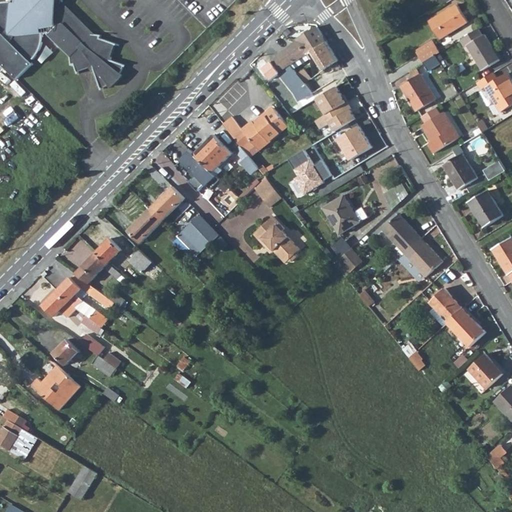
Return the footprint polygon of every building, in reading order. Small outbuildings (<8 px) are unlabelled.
[(0,63),(18,81),(33,66),(31,64),(33,62),(34,60),(36,58),(38,56),(39,53),(40,51),(41,49),(41,48),(42,46),(43,43),(43,40),(44,38),(44,36),(48,36),(72,60),(71,66),(74,66),(76,75),(91,68),(100,90),(102,89),(105,88),(108,86),(109,85),(111,88),(112,87),(115,85),(116,83),(117,82),(119,80),(121,77),(119,75),(121,73),(122,70),(124,67),(109,62),(115,46),(100,40),(100,37),(94,38),(62,5),(62,2),(62,0),(12,0),(12,4),(9,4),(7,4),(4,5),(1,6),(0,5),(0,63)] [(460,5),(432,22),(443,39),(470,23),(460,5)] [(338,59),(318,26),(312,30),(311,28),(302,34),(303,35),(300,37),(297,39),(298,40),(306,54),(312,50),(324,68),(331,64),(338,59)] [(485,37),(481,30),(462,41),(466,48),(470,46),(485,71),(502,61),(487,36),(485,37)] [(306,54),(298,40),(272,60),(272,59),(265,65),(274,78),(280,73),(294,93),(306,84),(305,83),(312,77),(305,68),(298,74),(292,65),(306,54)] [(417,51),(425,63),(438,55),(443,52),(435,40),(417,51)] [(424,73),(442,62),(438,55),(425,63),(407,74),(411,81),(405,85),(420,111),(440,99),(424,73)] [(333,68),(340,63),(338,59),(331,64),(333,68)] [(500,80),(496,73),(478,84),(482,91),(487,88),(503,113),(511,107),(511,77),(510,74),(500,80)] [(310,89),(306,84),(294,93),(297,97),(310,89)] [(314,96),(324,114),(345,101),(335,85),(314,96)] [(333,130),(354,117),(345,101),(324,114),(314,120),(319,129),(328,123),(333,130)] [(233,116),(224,123),(242,146),(251,157),(255,153),(252,149),(257,145),(259,148),(276,134),(288,124),(273,105),(264,113),(266,115),(256,123),(254,121),(253,119),(243,127),(233,116)] [(430,123),(427,125),(437,142),(432,144),(437,153),(462,138),(447,113),(444,115),(440,107),(425,116),(430,123)] [(264,113),(254,121),(256,123),(266,115),(264,113)] [(485,119),(479,123),(485,132),(490,129),(485,119)] [(357,124),(335,136),(348,158),(370,145),(357,124)] [(480,127),(472,132),(474,137),(482,132),(480,127)] [(216,135),(196,154),(214,172),(234,154),(216,135)] [(249,167),(255,163),(251,157),(242,146),(236,151),(249,167)] [(214,172),(196,154),(189,147),(177,158),(180,161),(175,165),(197,189),(214,172)] [(293,177),(303,193),(324,182),(303,149),(288,158),(297,175),(293,177)] [(465,153),(446,165),(462,190),(480,179),(465,153)] [(499,160),(482,169),(489,180),(505,170),(499,160)] [(282,197),(266,177),(255,187),(270,206),(282,197)] [(406,181),(382,192),(392,209),(411,192),(406,181)] [(174,186),(151,208),(163,221),(186,198),(174,186)] [(490,191),(472,202),(487,227),(506,216),(490,191)] [(343,193),(323,206),(339,232),(360,219),(367,214),(362,205),(356,208),(355,211),(343,193)] [(141,243),(163,221),(151,208),(129,230),(141,243)] [(301,212),(296,215),(304,225),(308,222),(301,212)] [(383,231),(405,254),(422,239),(400,214),(383,231)] [(201,215),(179,237),(197,255),(219,234),(201,215)] [(267,243),(272,250),(285,263),(286,262),(291,262),(297,258),(298,252),(300,250),(283,230),(285,228),(273,215),(253,233),(264,245),(267,243)] [(194,262),(199,257),(197,255),(179,237),(178,236),(173,241),(194,262)] [(111,238),(98,251),(109,263),(123,249),(111,238)] [(443,263),(422,239),(405,254),(427,278),(443,263)] [(511,274),(511,276),(511,241),(510,239),(494,249),(509,275),(511,274)] [(272,250),(267,243),(264,245),(270,252),(272,250)] [(328,246),(324,250),(335,264),(339,260),(328,246)] [(364,261),(353,248),(342,258),(353,271),(364,261)] [(145,273),(154,263),(140,250),(131,260),(145,273)] [(119,279),(123,274),(109,263),(98,251),(84,265),(84,266),(77,274),(90,283),(106,267),(109,269),(108,270),(119,279)] [(161,253),(154,260),(170,275),(177,268),(161,253)] [(84,289),(92,295),(97,289),(90,283),(77,274),(73,277),(84,289)] [(73,277),(58,291),(69,303),(77,309),(87,316),(99,324),(105,329),(111,320),(78,294),(84,289),(73,277)] [(434,307),(448,322),(463,309),(445,288),(429,302),(434,307)] [(106,306),(111,300),(97,289),(92,295),(106,306)] [(69,303),(58,291),(44,305),(55,317),(62,310),(69,317),(77,309),(69,303)] [(374,302),(365,291),(360,296),(368,306),(374,302)] [(116,293),(111,300),(106,306),(112,310),(117,303),(122,308),(127,301),(116,293)] [(430,311),(443,326),(448,322),(434,307),(430,311)] [(485,334),(463,309),(448,322),(470,347),(485,334)] [(94,331),(99,324),(87,316),(82,323),(94,331)] [(87,334),(81,342),(99,355),(105,347),(87,334)] [(69,340),(56,353),(67,365),(81,352),(69,340)] [(409,343),(402,349),(409,358),(416,352),(409,343)] [(424,358),(417,350),(416,352),(409,358),(420,371),(427,364),(422,359),(424,358)] [(109,352),(105,359),(117,368),(122,362),(109,352)] [(111,377),(117,368),(105,359),(99,355),(93,363),(111,377)] [(180,364),(192,373),(198,365),(186,355),(180,364)] [(484,356),(467,371),(486,389),(500,376),(490,365),(492,364),(484,356)] [(81,386),(72,377),(58,365),(45,378),(48,381),(45,384),(43,381),(39,377),(32,384),(59,410),(81,386)] [(452,385),(446,380),(438,387),(443,393),(452,385)] [(108,386),(103,392),(114,400),(119,394),(108,386)] [(511,388),(511,389),(494,405),(511,424),(511,423),(511,388)] [(9,409),(4,416),(10,419),(16,423),(21,416),(9,409)] [(10,419),(0,434),(0,442),(26,458),(38,436),(16,423),(10,419)] [(507,449),(502,443),(488,455),(499,468),(502,464),(505,462),(500,456),(507,449)] [(511,476),(502,464),(499,468),(503,473),(508,479),(511,484),(511,476)] [(84,499),(100,473),(87,465),(71,491),(84,499)] [(502,484),(508,479),(503,473),(497,478),(502,484)] [(26,511),(27,511),(12,503),(8,508),(15,511),(26,511)]
